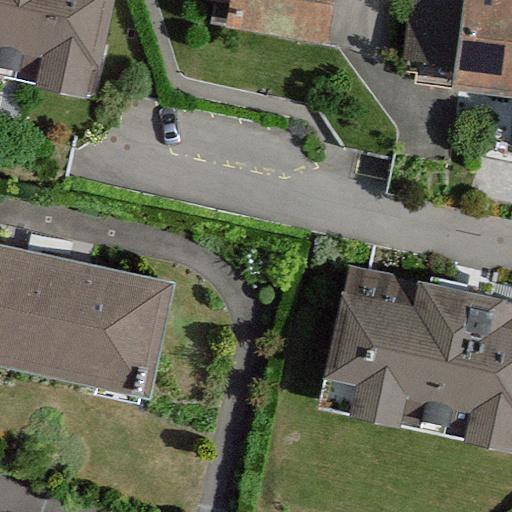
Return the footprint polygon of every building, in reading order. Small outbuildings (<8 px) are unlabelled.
[(0,0),(0,61),(94,80),(109,0),(0,0)] [(227,0),(223,20),(322,38),(328,0),(227,0)] [(511,0),(411,0),(406,65),(454,69),(453,82),(511,86),(511,0)] [(167,259),(0,223),(0,351),(141,381),(167,259)] [(511,292),(349,259),(328,363),(358,369),(351,405),(511,438),(511,292)]
